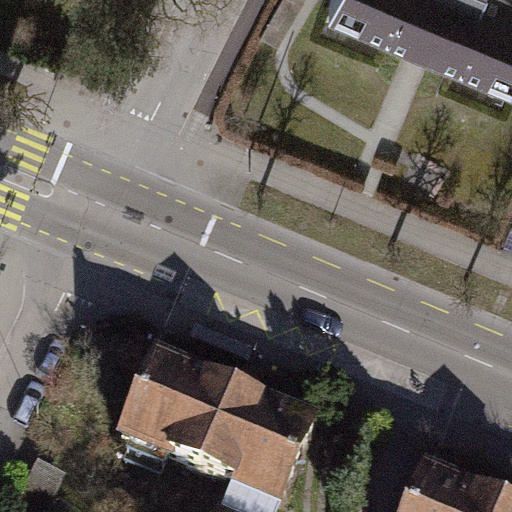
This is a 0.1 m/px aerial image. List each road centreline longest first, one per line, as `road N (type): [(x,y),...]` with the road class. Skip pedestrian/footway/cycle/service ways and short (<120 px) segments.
road 1 (primary): [(109,214),(511,378)]
road 2 (residential): [(0,431),(109,214)]
road 3 (residential): [(109,214),(218,0)]
